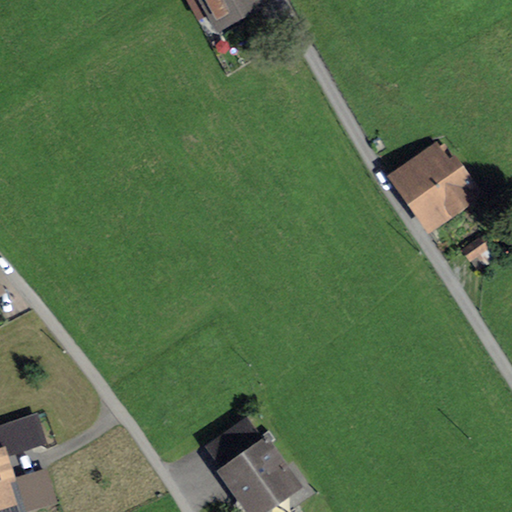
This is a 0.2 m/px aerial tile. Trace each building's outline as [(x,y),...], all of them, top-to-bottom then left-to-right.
[(202,0),(214,20),(219,17),(222,22),(256,3),(254,0),(202,0)] [(469,191),(473,196),(477,194),(444,147),(419,163),(417,159),(395,174),(427,221),(446,207),(451,214),(469,202),(464,194),(469,191)] [(0,511),(16,511),(7,481),(1,483),(0,479),(0,455),(43,442),(35,417),(0,428),(0,511)] [(210,447),(255,511),(292,485),(278,467),(283,463),(269,443),(264,446),(246,422),(210,447)] [(269,511),(268,511),(286,511),(303,501),(297,492),(269,511)]
